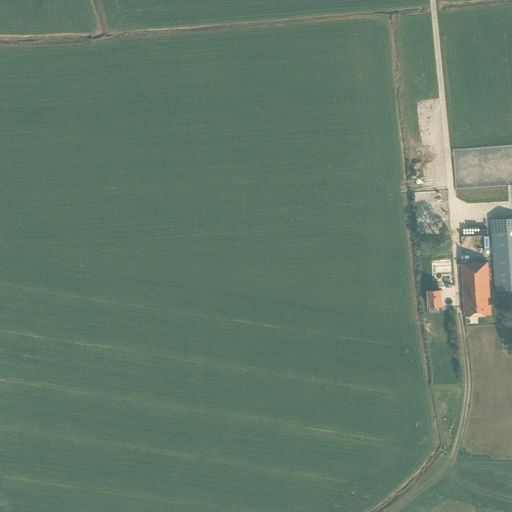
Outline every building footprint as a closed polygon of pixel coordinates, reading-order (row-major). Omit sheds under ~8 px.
[(415,101),(419,136),(434,134),(431,99),(415,101)] [(475,187),(499,196),(503,187),(487,180),(491,170),(483,166),(475,187)] [(511,219),(491,220),(495,292),(511,290),(511,219)] [(470,238),(484,236),(482,221),(479,222),(480,224),(468,226),(470,238)] [(452,288),(452,283),(449,242),(430,243),(433,291),(427,291),(428,308),(441,307),(440,290),(439,290),(438,284),(445,283),(445,288),(452,288)] [(488,262),(461,264),(465,317),(491,315),(490,305),(488,305),(488,298),(490,297),(488,262)]
